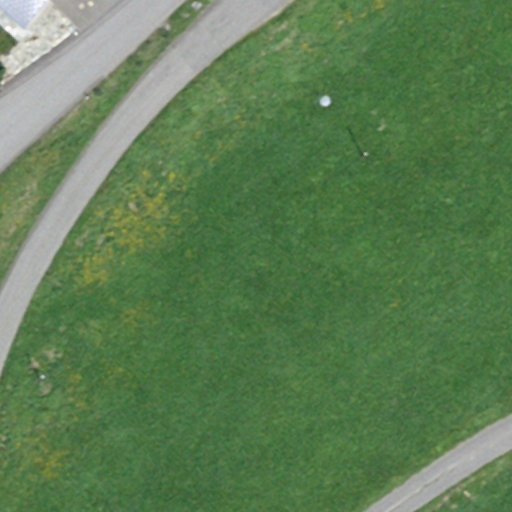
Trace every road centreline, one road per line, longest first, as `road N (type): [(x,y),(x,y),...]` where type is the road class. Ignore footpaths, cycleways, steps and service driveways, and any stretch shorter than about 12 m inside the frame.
road 1 (track): [(251,0),(108,142),(55,219),(0,326)]
road 2 (residential): [(0,126),(151,0)]
road 3 (track): [(389,511),(511,429)]
